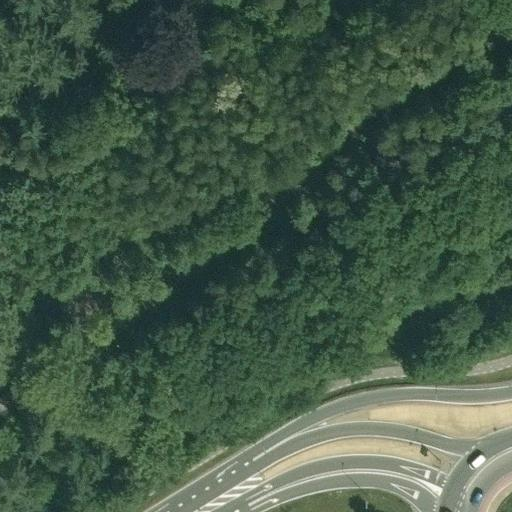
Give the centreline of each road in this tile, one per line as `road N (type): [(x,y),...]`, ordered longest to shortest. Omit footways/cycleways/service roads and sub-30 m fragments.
road 1 (primary): [(511,394),(385,397),(332,410),(251,453),(231,481)]
road 2 (secondary): [(477,456),(399,433),(359,431),(307,438),(231,481)]
road 3 (secondary): [(244,507),(288,477),(347,464),(390,466),(453,488)]
road 4 (secondary): [(244,507),(363,481),(401,488),(435,511)]
